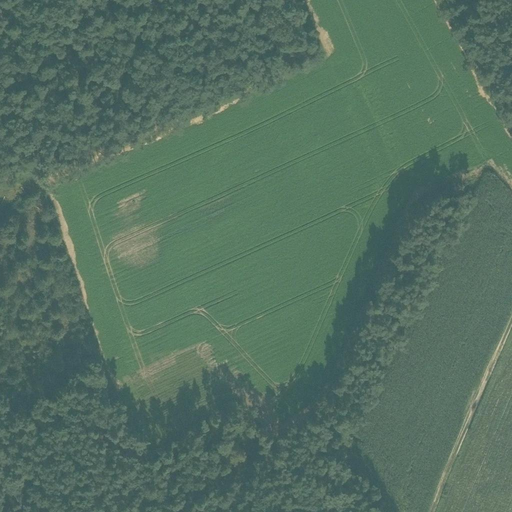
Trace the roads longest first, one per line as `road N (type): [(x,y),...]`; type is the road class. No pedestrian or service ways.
road 1 (track): [(0,15),(13,41),(69,87),(120,67),(141,35),(124,0)]
road 2 (track): [(434,511),(511,323)]
